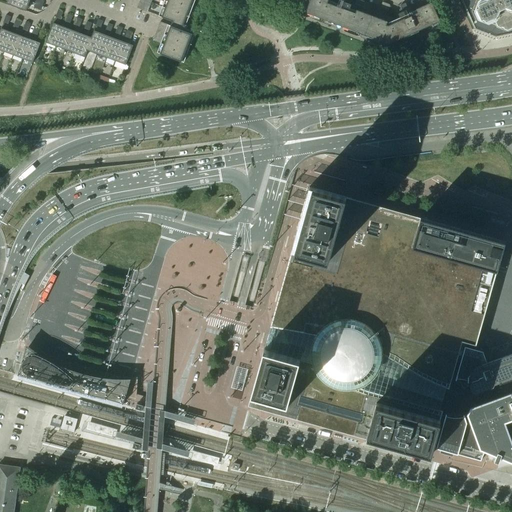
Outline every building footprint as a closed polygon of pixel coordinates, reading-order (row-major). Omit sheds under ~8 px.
[(26,11),(29,1),(26,0),(7,0),(6,4),(26,11)] [(147,12),(151,0),(139,0),(137,8),(147,12)] [(155,34),(152,41),(162,44),(162,45),(163,45),(160,54),(181,62),(192,34),(183,31),(185,26),(183,25),(187,13),(192,0),(167,0),(161,17),(172,21),(170,26),(160,22),(159,22),(157,28),(155,34)] [(418,31),(432,24),(431,21),(434,20),(436,25),(438,26),(441,25),(431,2),(416,9),(417,13),(388,26),(386,25),(387,22),(356,10),(355,14),(327,3),(327,0),(310,0),(304,17),(307,18),(309,17),(311,11),(314,12),(312,15),(328,21),(329,18),(332,19),(330,25),(331,27),(339,30),(341,29),(342,27),(357,32),(359,29),(362,30),(359,36),(360,38),(365,40),(367,39),(369,33),(372,34),(371,38),(379,40),(377,44),(380,45),(382,45),(383,42),(388,44),(404,37),(402,34),(405,32),(408,38),(410,39),(418,35),(419,33),(418,31)] [(351,4),(346,3),(346,0),(341,0),(339,5),(349,8),(351,4)] [(366,9),(367,9),(369,4),(358,0),(357,0),(356,0),(354,5),(366,9)] [(511,0),(479,0),(475,12),(478,19),(507,30),(511,27),(511,0)] [(388,11),(389,7),(390,6),(389,5),(382,2),(380,7),(381,8),(388,11)] [(410,13),(405,3),(400,5),(403,11),(398,14),(400,17),(410,13)] [(55,46),(62,27),(53,23),(45,43),(55,46)] [(64,50),(71,30),(62,27),(55,46),(64,50)] [(0,50),(3,52),(10,32),(1,28),(0,30),(0,50)] [(74,54),(82,34),(71,30),(64,50),(74,54)] [(96,54),(103,34),(94,31),(91,38),(86,51),(87,51),(96,54)] [(12,55),(20,36),(10,32),(3,52),(12,55)] [(86,51),(91,38),(82,34),(74,54),(73,58),(82,62),(84,57),(87,51),(86,51)] [(105,58),(113,38),(103,34),(96,54),(105,58)] [(22,59),(29,39),(20,36),(12,55),(22,59)] [(115,61),(122,42),(113,38),(105,58),(115,61)] [(32,63),(40,44),(29,39),(22,59),(32,63)] [(125,65),(132,46),(122,42),(115,61),(125,65)] [(250,396),(248,406),(366,439),(429,457),(431,452),(456,459),(458,455),(480,461),(484,451),(479,450),(467,415),(464,416),(464,415),(457,416),(462,399),(457,398),(462,380),(468,381),(471,381),(469,375),(476,367),(487,363),(484,356),(489,358),(492,348),(505,352),(507,344),(511,345),(511,243),(505,242),(419,217),(344,197),(309,187),(293,243),(263,350),(250,396)] [(201,327),(177,413),(232,427),(255,342),(201,327)] [(60,367),(26,346),(18,375),(123,403),(130,380),(94,378),(60,367)] [(474,399),(467,414),(467,415),(479,450),(484,451),(511,462),(511,353),(487,363),(476,367),(469,375),(471,381),(472,382),(471,382),(469,386),(472,392),(474,399)] [(63,415),(60,428),(74,432),(77,418),(63,415)] [(0,511),(13,511),(16,497),(20,467),(0,464),(0,511)]
